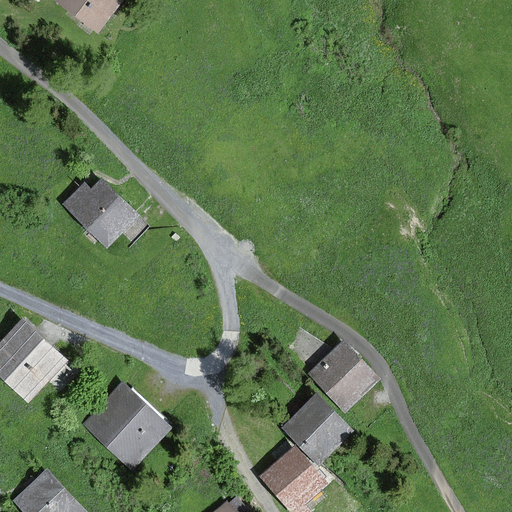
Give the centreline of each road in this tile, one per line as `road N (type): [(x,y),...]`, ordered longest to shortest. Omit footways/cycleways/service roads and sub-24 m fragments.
road 1 (residential): [(0,43),(104,124),(225,255),(234,336),(225,363),(204,384),(178,377),(82,318),(0,286)]
road 2 (track): [(225,255),(344,325),(390,362),(426,451),(463,511)]
